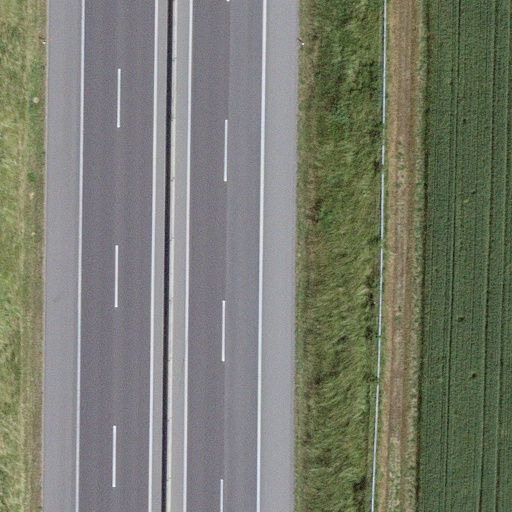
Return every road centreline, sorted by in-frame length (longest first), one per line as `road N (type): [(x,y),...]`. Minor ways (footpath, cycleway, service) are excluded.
road 1 (motorway): [(222,511),(229,0)]
road 2 (motorway): [(120,0),(114,511)]
